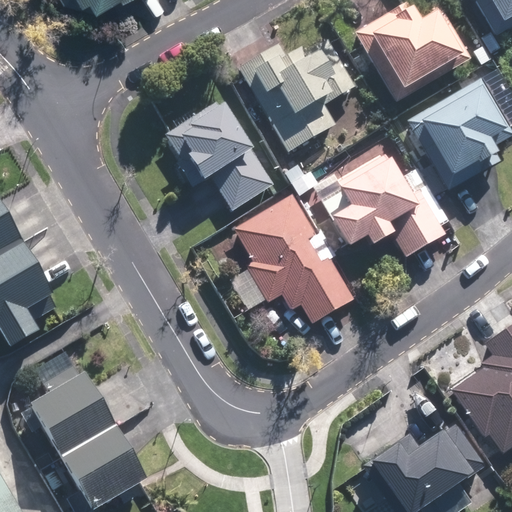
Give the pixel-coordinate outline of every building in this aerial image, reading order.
[(57,0),(61,7),(76,9),(84,5),(89,14),(115,0),(116,2),(119,0),(57,0)] [(511,0),(469,0),(492,40),(511,28),(511,0)] [(393,106),(468,63),(436,6),(412,20),(404,6),(352,36),(393,106)] [(487,38),(479,42),(488,58),(496,53),(487,38)] [(236,72),(286,157),(332,129),(320,109),(351,90),(324,45),(305,57),(301,49),(283,60),(276,48),(236,72)] [(482,49),(471,56),(479,69),(490,63),(482,49)] [(478,83),(405,125),(445,194),(495,165),(488,152),(510,139),(478,83)] [(511,107),(506,97),(496,104),(510,127),(511,125),(511,107)] [(229,215),(271,189),(218,104),(162,138),(175,160),(172,162),(190,192),(208,181),(229,215)] [(326,222),(344,253),(363,241),(369,250),(390,237),(403,260),(442,238),(417,195),(407,201),(384,159),(332,188),(345,211),(326,222)] [(295,169),(284,176),(291,187),(301,179),(295,169)] [(424,189),(416,175),(408,180),(417,194),(424,189)] [(308,176),(291,187),(298,199),(316,188),(308,176)] [(313,237),(290,198),(232,232),(251,265),(243,269),(265,307),(279,298),(288,315),(299,309),(310,328),(352,303),(327,260),(317,266),(303,242),(313,237)] [(0,254),(17,245),(0,215),(0,254)] [(46,298),(47,297),(17,245),(0,254),(0,324),(16,316),(23,327),(53,310),(46,298)] [(511,328),(483,348),(490,358),(478,367),(481,372),(449,392),(482,441),(486,438),(499,457),(511,448),(511,328)] [(55,461),(110,429),(79,375),(75,377),(70,368),(40,385),(46,395),(24,407),(55,461)] [(413,511),(487,462),(458,421),(446,429),(443,426),(421,441),(412,429),(374,455),(413,511)] [(110,429),(55,461),(85,511),(87,511),(140,481),(110,429)] [(14,511),(1,490),(0,490),(0,511),(14,511)]
